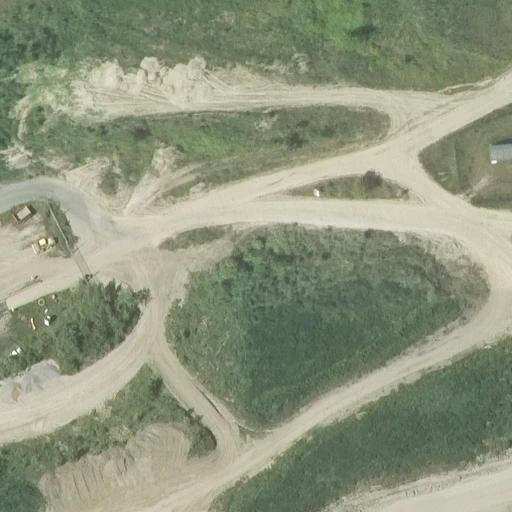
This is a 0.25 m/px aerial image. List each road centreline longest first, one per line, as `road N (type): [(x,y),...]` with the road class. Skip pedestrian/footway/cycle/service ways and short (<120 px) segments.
road 1 (track): [(155,298),(301,410),(379,437),(511,462)]
road 2 (track): [(0,440),(209,511)]
road 3 (track): [(511,327),(431,274),(434,243),(448,224),(511,213)]
